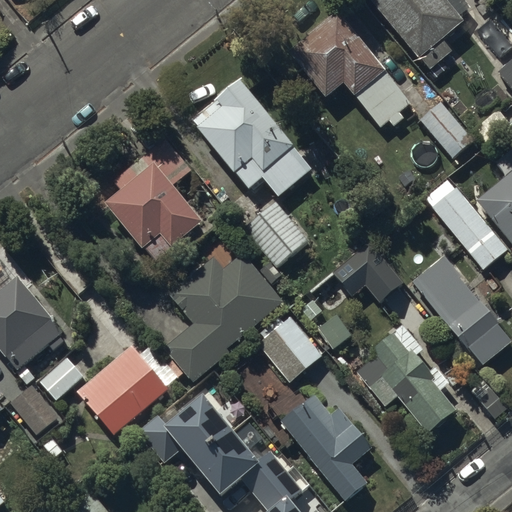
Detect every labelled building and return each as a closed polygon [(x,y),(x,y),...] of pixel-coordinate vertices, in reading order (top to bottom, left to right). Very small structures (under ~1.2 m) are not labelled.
[(370,0),(417,57),(419,56),(429,68),(450,51),(440,39),(464,19),(460,14),(469,7),(463,0),(370,0)] [(409,103),(337,9),(286,49),(324,95),(343,80),(379,126),(388,120),(392,125),(403,117),(398,111),(409,103)] [(511,58),(497,70),(511,88),(511,58)] [(294,143),(239,75),(214,96),(221,105),(197,125),(247,187),(261,176),(277,196),(312,168),(292,144),(294,143)] [(441,100),(420,118),(452,157),(473,139),(441,100)] [(509,122),(497,107),(472,128),(485,143),(509,122)] [(119,187),(103,201),(141,245),(142,244),(154,259),(201,219),(172,185),(192,168),(165,137),(113,180),(119,187)] [(511,169),(476,198),(511,244),(511,169)] [(432,204),(430,205),(482,269),(507,248),(456,185),(454,187),(447,178),(425,196),(432,204)] [(277,202),(244,226),(277,267),(308,244),(277,202)] [(371,242),(351,259),(374,287),(394,270),(371,242)] [(193,321),(164,345),(192,380),(228,351),(224,347),(283,300),(244,251),(223,268),(213,256),(169,291),(193,321)] [(444,254),(412,280),(467,347),(468,346),(482,363),(511,338),(511,336),(480,298),(477,300),(460,278),(462,276),(444,254)] [(0,347),(17,368),(14,370),(26,385),(35,377),(24,364),(29,360),(34,365),(46,355),(41,349),(47,343),(52,349),(62,341),(57,334),(62,330),(16,275),(0,288),(0,347)] [(264,336),(257,343),(290,381),(321,354),(284,312),(261,333),(264,336)] [(336,313),(316,327),(332,350),(352,335),(336,313)] [(375,354),(355,370),(384,405),(397,395),(426,431),(453,409),(438,390),(447,383),(433,365),(428,370),(416,355),(423,349),(402,323),(371,348),(375,354)] [(139,354),(130,344),(76,392),(113,434),(167,387),(166,386),(180,373),(153,342),(139,354)] [(83,376),(67,356),(38,381),(54,400),(83,376)] [(30,383),(8,402),(36,434),(57,416),(30,383)] [(492,386),(477,398),(494,418),(509,406),(492,386)] [(314,393),(280,419),(341,500),(366,481),(351,461),(371,446),(340,405),(330,413),(314,393)] [(310,511),(315,508),(249,430),(223,451),(241,473),(210,498),(221,511),(310,511)] [(68,507),(71,511),(109,511),(91,489),(68,507)]
